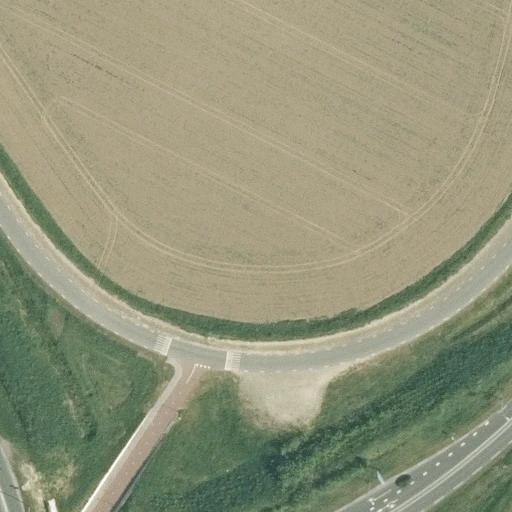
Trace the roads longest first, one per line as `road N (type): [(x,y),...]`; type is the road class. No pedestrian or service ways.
road 1 (unclassified): [(0,210),(45,270),(102,317),(202,356),(281,365)]
road 2 (unclassified): [(281,365),(358,351),(411,330),(453,305),(511,251)]
